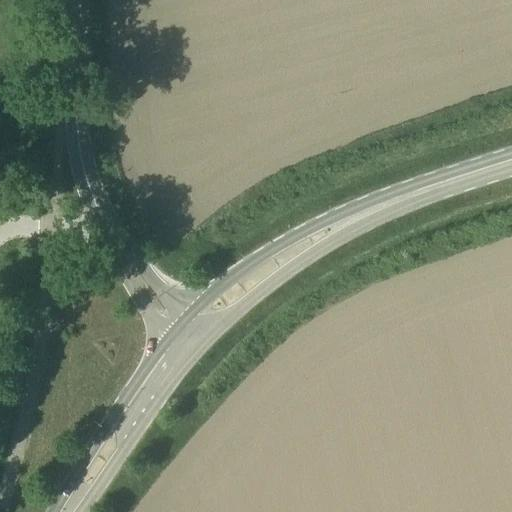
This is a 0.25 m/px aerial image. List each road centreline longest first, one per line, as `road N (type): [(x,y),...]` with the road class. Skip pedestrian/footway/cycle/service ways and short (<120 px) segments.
road 1 (tertiary): [(186,340),(235,292),(401,198),(511,163)]
road 2 (tertiary): [(186,340),(103,223),(76,148),(76,0)]
road 3 (tertiary): [(65,511),(186,340)]
